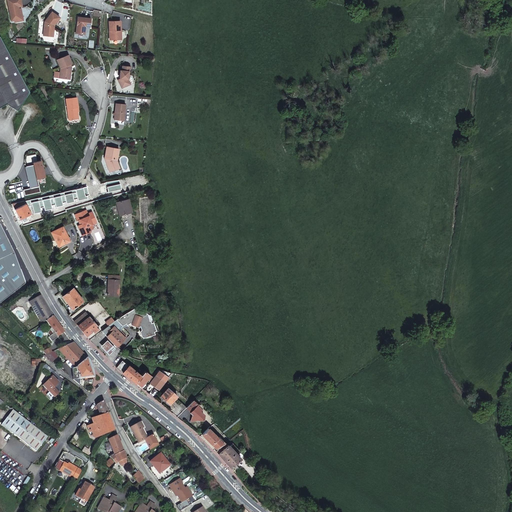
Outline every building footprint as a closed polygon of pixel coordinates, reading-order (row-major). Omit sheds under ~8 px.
[(7,0),(12,21),(15,20),(21,19),(19,9),(18,9),(17,7),(22,6),(20,0),(7,0)] [(21,9),(19,9),(21,19),(15,20),(15,22),(23,21),(21,9)] [(45,22),(44,36),(51,37),(51,31),(54,31),(55,25),(60,18),(52,12),(45,22)] [(78,17),(76,33),(85,34),(86,26),(90,27),(91,19),(78,17)] [(109,21),(110,40),(120,39),(119,30),(121,30),(121,21),(109,21)] [(0,107),(6,104),(17,111),(29,92),(0,37),(0,107)] [(70,64),(72,64),(68,55),(57,60),(61,69),(59,78),(70,79),(71,71),(70,70),(69,70),(70,68),(71,67),(70,64)] [(118,80),(122,88),(130,84),(128,79),(129,71),(131,68),(129,66),(122,66),(122,71),(121,70),(120,79),(118,80)] [(77,97),(66,99),(68,114),(71,114),(72,120),(79,119),(77,112),(77,108),(78,108),(77,97)] [(116,103),(114,120),(124,121),(126,104),(116,103)] [(118,165),(117,161),(119,149),(107,147),(105,157),(106,157),(106,160),(107,160),(108,163),(107,164),(110,172),(117,169),(115,166),(118,165)] [(33,165),(26,167),(31,189),(24,191),(25,196),(40,192),(39,185),(46,184),(45,178),(41,161),(33,163),(33,165)] [(69,197),(80,194),(79,189),(67,192),(69,197)] [(70,201),(69,197),(67,192),(12,204),(20,219),(31,214),(27,206),(47,202),(48,206),(70,201)] [(120,215),(132,212),(128,199),(117,203),(120,215)] [(0,302),(27,281),(0,224),(0,302)] [(58,240),(61,246),(70,241),(63,227),(52,233),(56,241),(58,240)] [(119,296),(120,275),(108,275),(107,296),(119,296)] [(73,309),(83,301),(73,288),(71,290),(68,286),(60,292),(63,296),(73,309)] [(45,303),(40,295),(32,300),(44,321),(46,320),(53,316),(45,303)] [(29,302),(41,323),(44,321),(32,300),(29,302)] [(116,320),(122,325),(123,325),(124,326),(130,321),(131,324),(140,325),(142,329),(141,331),(142,336),(154,333),(153,330),(155,329),(152,321),(150,322),(149,319),(148,320),(146,313),(133,309),(116,320)] [(95,324),(98,322),(91,313),(88,316),(86,313),(74,322),(78,326),(86,336),(93,331),(94,332),(99,328),(95,324)] [(53,316),(46,320),(55,332),(58,336),(64,332),(54,319),(53,316)] [(108,326),(102,331),(117,347),(126,338),(120,332),(121,330),(120,329),(122,326),(122,325),(116,320),(114,321),(108,326)] [(58,336),(55,332),(49,337),(52,341),(59,336),(58,336)] [(73,342),(60,348),(75,366),(86,358),(73,342)] [(53,351),(47,354),(46,354),(53,361),(58,356),(55,350),(53,351)] [(73,368),(73,379),(79,384),(80,379),(93,377),(92,370),(86,358),(75,366),(73,368)] [(127,362),(124,360),(121,359),(115,367),(139,386),(145,378),(147,380),(151,375),(143,368),(138,373),(126,364),(127,362)] [(51,370),(45,365),(42,369),(48,374),(51,370)] [(169,373),(159,368),(153,376),(150,379),(148,382),(147,383),(143,388),(149,393),(153,396),(160,385),(169,373)] [(54,397),(58,393),(53,388),(54,386),(58,382),(52,376),(42,385),(54,397)] [(177,393),(168,385),(160,395),(163,398),(164,397),(169,401),(177,393)] [(197,405),(190,398),(187,401),(184,405),(188,409),(188,410),(191,413),(189,416),(192,418),(194,416),(196,418),(201,417),(201,411),(197,408),(198,407),(197,405)] [(100,416),(108,413),(103,400),(96,405),(100,416)] [(46,438),(48,436),(12,410),(2,425),(37,451),(46,438)] [(114,429),(108,413),(100,416),(98,416),(90,419),(92,424),(86,426),(92,439),(114,429)] [(156,445),(159,443),(152,433),(147,436),(146,436),(141,427),(142,426),(139,421),(129,426),(138,441),(144,438),(150,448),(154,446),(156,445)] [(214,447),(222,441),(207,427),(200,433),(214,447)] [(122,450),(116,435),(107,439),(112,451),(112,453),(113,454),(122,450)] [(222,443),(214,450),(216,453),(223,460),(229,467),(239,458),(226,444),(224,445),(222,443)] [(109,455),(115,462),(118,461),(124,458),(125,458),(122,450),(113,454),(112,453),(112,451),(109,455)] [(158,472),(168,464),(160,454),(150,461),(158,472)] [(55,466),(60,469),(65,461),(59,458),(55,466)] [(74,476),(78,478),(81,471),(82,470),(71,464),(71,465),(68,463),(65,461),(60,469),(73,477),(74,476)] [(138,471),(133,477),(139,482),(143,478),(140,476),(141,475),(138,471)] [(171,481),(167,484),(169,488),(171,487),(176,495),(180,501),(190,494),(184,485),(182,487),(178,482),(180,481),(177,477),(171,481)] [(81,490),(77,497),(87,502),(95,487),(85,482),(81,490)] [(98,510),(102,511),(106,511),(107,511),(119,511),(121,507),(116,505),(116,506),(114,505),(117,499),(112,496),(109,501),(104,498),(98,510)] [(146,506),(142,503),(136,511),(154,511),(153,511),(152,511),(151,511),(155,505),(150,502),(146,506)]
